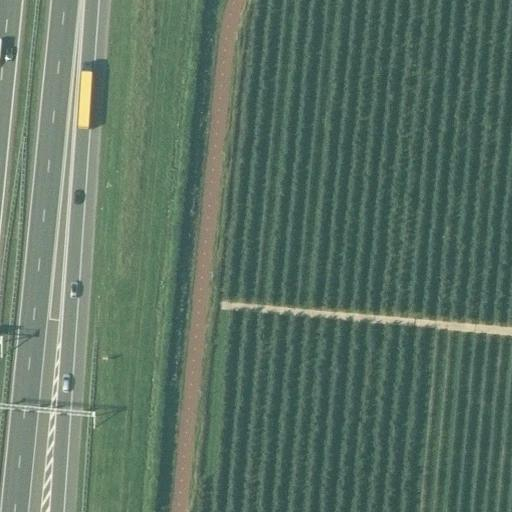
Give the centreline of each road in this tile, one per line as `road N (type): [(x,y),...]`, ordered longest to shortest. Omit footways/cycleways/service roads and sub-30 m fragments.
road 1 (motorway): [(15,511),(63,0)]
road 2 (motorway): [(56,511),(77,0)]
